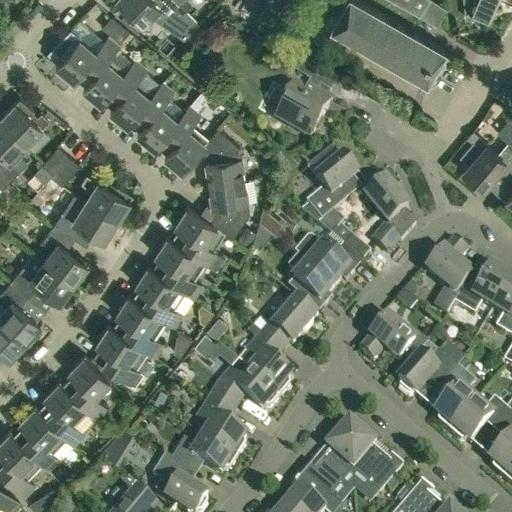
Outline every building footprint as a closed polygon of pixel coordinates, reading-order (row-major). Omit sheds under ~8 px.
[(186,11),(174,0),(116,0),(126,9),(142,25),(151,16),(168,29),(184,39),(200,23),(186,11)] [(174,0),(186,11),(186,10),(180,5),(184,0),(174,0)] [(410,29),(359,0),(344,0),(329,28),(427,85),(446,49),(410,29)] [(392,0),(419,15),(427,0),(392,0)] [(511,0),(473,0),(468,11),(487,19),(496,0),(503,0),(511,3),(511,0)] [(142,25),(126,9),(119,17),(134,29),(136,31),(142,25)] [(111,15),(101,27),(120,42),(129,31),(111,15)] [(73,80),(76,76),(75,76),(96,52),(95,51),(79,38),(80,37),(70,28),(46,52),(58,62),(55,65),(73,80)] [(107,37),(95,51),(96,52),(75,76),(76,76),(85,84),(82,88),(100,103),(103,99),(102,99),(126,71),(125,70),(110,57),(119,46),(107,37)] [(134,59),(125,70),(126,71),(102,99),(103,99),(112,107),(109,111),(127,125),(130,122),(130,121),(153,93),(152,93),(137,80),(146,69),(134,59)] [(303,60),(296,73),(329,92),(337,79),(303,60)] [(130,121),(130,122),(139,130),(136,133),(154,148),(157,144),(177,120),(176,119),(161,106),(173,91),(162,82),(152,93),(153,93),(130,121)] [(294,85),(275,118),(304,135),(307,129),(313,132),(331,100),(307,86),(304,91),(294,85)] [(196,95),(190,102),(197,108),(203,101),(196,95)] [(37,116),(31,110),(32,109),(19,97),(0,116),(0,119),(25,145),(49,120),(41,112),(37,116)] [(208,139),(207,139),(191,125),(200,114),(189,105),(176,119),(177,120),(157,144),(167,152),(163,156),(181,171),(198,150),(208,139)] [(25,145),(0,119),(0,152),(0,153),(0,169),(10,179),(27,162),(18,153),(25,145)] [(208,185),(244,180),(239,147),(217,128),(207,139),(208,139),(198,150),(209,159),(209,162),(205,163),(208,185)] [(501,166),(510,174),(511,172),(511,135),(497,154),(485,144),(481,149),(473,142),(460,157),(469,164),(462,172),(482,188),(501,166)] [(50,176),(68,155),(57,146),(41,164),(52,174),(50,176)] [(306,203),(321,221),(346,200),(338,190),(357,174),(355,172),(356,167),(349,159),(344,158),(342,156),(339,158),(332,149),(309,168),(317,177),(315,178),(323,188),(306,203)] [(79,164),(68,155),(50,176),(62,186),(79,164)] [(0,187),(1,189),(10,179),(0,169),(0,187)] [(511,172),(510,174),(503,183),(511,191),(506,198),(511,203),(511,172)] [(84,200),(116,220),(132,195),(117,185),(114,191),(86,173),(80,182),(90,190),(84,200)] [(249,212),(244,180),(208,185),(211,207),(216,207),(216,210),(209,221),(225,232),(232,237),(249,212)] [(386,228),(384,227),(373,241),(387,253),(398,239),(392,234),(398,226),(398,225),(393,220),(408,209),(404,204),(404,201),(398,193),(394,192),(384,180),(364,196),(388,225),(386,228)] [(116,220),(84,200),(72,220),(61,212),(53,223),(74,237),(82,226),(103,240),(116,220)] [(205,262),(204,262),(212,268),(221,255),(213,250),(225,232),(209,221),(186,206),(173,225),(177,228),(171,238),(170,239),(205,262)] [(263,206),(258,222),(264,226),(273,214),(263,206)] [(398,239),(413,222),(405,211),(394,220),(399,226),(392,234),(398,239)] [(66,248),(74,237),(53,223),(46,233),(40,241),(50,251),(43,260),(73,283),(87,264),(66,248)] [(343,245),(362,262),(370,252),(339,226),(331,235),(343,245)] [(193,279),(204,262),(205,262),(170,239),(171,238),(167,235),(154,255),(158,257),(151,268),(185,291),(185,292),(193,297),(201,285),(193,279)] [(311,238),(307,238),(295,252),(307,263),(334,285),(345,272),(350,276),(362,262),(343,245),(339,249),(328,239),(321,247),(311,238)] [(455,294),(467,281),(471,275),(457,263),(468,250),(454,238),(426,270),(445,286),(433,307),(447,315),(454,303),(457,297),(455,294)] [(296,300),(316,316),(327,303),(323,299),(334,285),(307,263),(295,252),(295,253),(298,256),(288,267),(297,275),(287,286),(299,296),(296,300)] [(58,301),(73,283),(43,260),(29,278),(18,270),(10,280),(30,296),(38,286),(58,301)] [(165,321),(173,326),(181,314),(173,309),(185,292),(185,291),(151,268),(147,265),(134,284),(138,287),(131,297),(131,298),(165,321)] [(482,302),(492,308),(511,274),(511,273),(500,266),(493,268),(490,266),(478,287),(467,281),(455,294),(457,297),(454,303),(474,315),(482,302)] [(495,327),(511,337),(511,274),(492,308),(503,315),(495,327)] [(21,307),(30,296),(10,280),(2,290),(0,291),(0,302),(4,307),(0,311),(0,319),(24,341),(40,324),(21,307)] [(403,291),(396,300),(409,311),(417,303),(403,291)] [(154,338),(165,321),(131,298),(131,297),(127,295),(115,314),(119,316),(112,327),(111,327),(138,345),(137,345),(154,356),(162,343),(154,338)] [(316,316),(296,300),(272,328),(268,325),(261,334),(281,350),(288,342),(291,345),(302,332),(305,332),(312,324),(312,321),(316,316)] [(383,348),(398,361),(402,356),(408,362),(426,341),(409,327),(404,333),(386,317),(359,349),(373,361),(383,348)] [(0,351),(8,359),(24,341),(0,319),(0,351)] [(111,327),(112,327),(108,324),(95,343),(99,346),(91,357),(134,385),(142,373),(126,362),(137,345),(138,345),(111,327)] [(238,362),(249,371),(279,397),(289,385),(288,379),(291,376),(272,360),(281,350),(261,334),(246,352),(238,362)] [(457,366),(457,367),(464,358),(446,343),(429,362),(420,354),(397,381),(399,383),(399,388),(407,395),(413,394),(415,396),(431,378),(440,386),(457,366)] [(88,409),(87,410),(98,420),(108,409),(94,396),(109,380),(83,354),(67,371),(71,374),(62,383),(88,409)] [(209,398),(231,412),(242,395),(261,411),(263,408),(270,408),(279,397),(249,371),(238,362),(230,371),(230,370),(219,383),(209,398)] [(437,422),(448,432),(475,401),(465,393),(475,382),(457,367),(457,366),(440,386),(450,394),(434,413),(437,415),(437,422)] [(67,438),(66,438),(73,445),(83,434),(73,424),(87,410),(88,409),(62,383),(59,380),(42,396),(46,400),(37,408),(37,409),(67,438)] [(209,426),(203,437),(237,458),(245,445),(243,439),(245,435),(225,422),(231,412),(209,398),(197,418),(209,426)] [(485,425),(495,433),(511,413),(494,398),(484,409),(475,401),(448,432),(460,441),(466,441),(469,443),(485,425)] [(52,453),(66,438),(67,438),(37,409),(37,408),(34,405),(18,422),(21,425),(13,434),(12,434),(42,463),(41,464),(48,470),(59,460),(52,453)] [(492,469),(503,478),(511,468),(511,413),(495,433),(504,441),(488,460),(491,462),(492,469)] [(352,470),(348,419),(325,447),(329,450),(314,468),(310,464),(302,474),(321,490),(329,497),(330,496),(352,470)] [(348,419),(352,470),(379,493),(402,466),(393,458),(389,462),(372,447),(375,443),(348,419)] [(12,434),(13,434),(9,430),(0,439),(0,472),(24,496),(34,485),(27,478),(41,464),(42,463),(12,434)] [(237,458),(203,437),(196,447),(184,439),(171,459),(193,473),(200,462),(220,475),(222,472),(229,470),(237,458)] [(193,473),(171,459),(164,455),(152,475),(161,481),(154,492),(186,511),(201,511),(206,504),(205,499),(207,496),(186,483),(193,473)] [(511,468),(503,478),(511,486),(511,468)] [(321,490),(302,474),(290,488),(294,491),(283,505),(291,511),(322,511),(324,511),(325,511),(335,511),(341,506),(330,496),(329,497),(321,490)] [(421,482),(413,492),(406,485),(395,499),(402,505),(398,510),(400,511),(455,511),(448,505),(445,510),(427,495),(431,491),(421,482)] [(0,505),(1,505),(7,511),(18,501),(0,483),(0,505)] [(54,488),(44,494),(49,502),(57,494),(54,488)] [(160,511),(136,491),(127,501),(118,493),(102,511),(103,511),(160,511)]
